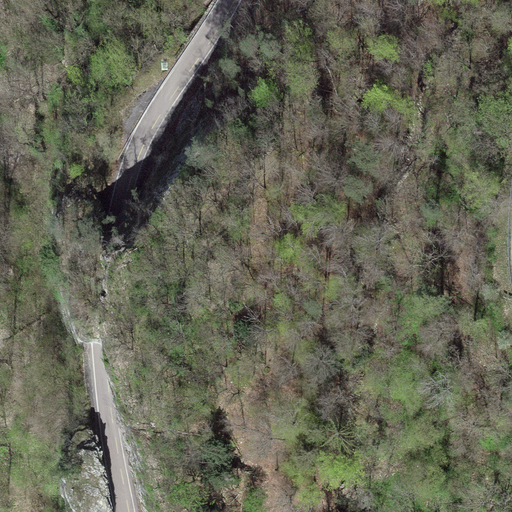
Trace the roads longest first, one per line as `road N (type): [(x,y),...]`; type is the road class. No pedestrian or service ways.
road 1 (unclassified): [(124,511),(101,343),(115,225),(147,130),(228,0)]
road 2 (primary): [(333,511),(361,208),(358,0)]
